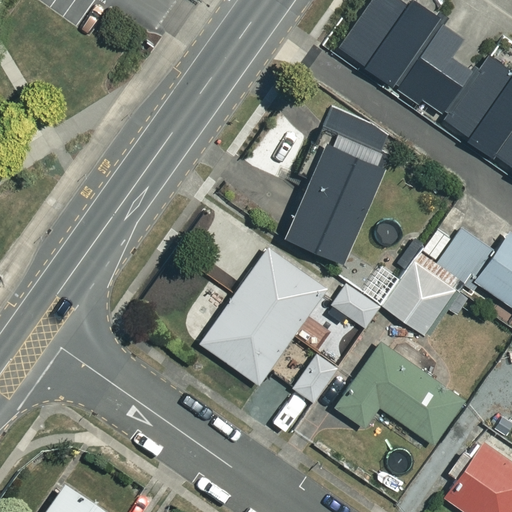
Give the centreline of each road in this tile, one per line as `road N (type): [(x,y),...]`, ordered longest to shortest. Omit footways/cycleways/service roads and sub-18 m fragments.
road 1 (tertiary): [(33,327),(265,0)]
road 2 (residential): [(33,327),(296,511)]
